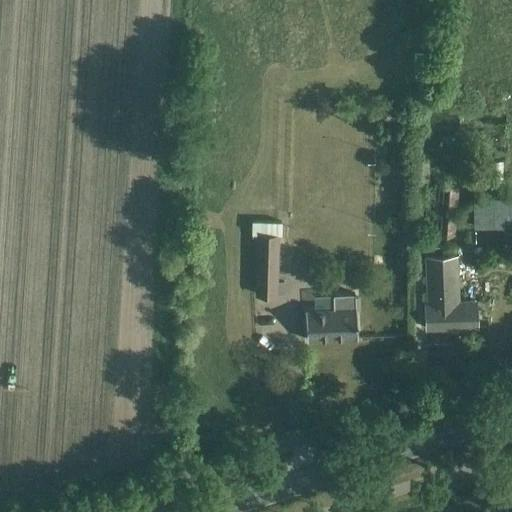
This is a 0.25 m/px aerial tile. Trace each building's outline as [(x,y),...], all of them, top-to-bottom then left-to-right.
[(377,116),(381,122),(388,123),(394,119),(395,112),(391,106),(384,105),(378,109),(377,116)] [(428,232),(457,233),(459,184),(429,183),(428,232)] [(511,225),(511,197),(473,198),(473,226),(511,225)] [(276,294),(278,234),(258,234),(256,294),(276,294)] [(408,270),(409,247),(398,247),(398,269),(408,270)] [(426,328),(477,326),(476,301),(458,302),(456,255),(426,256),(428,304),(425,304),(426,328)] [(356,336),(355,316),(355,293),(332,293),(333,309),(306,310),(306,318),(307,338),(356,336)]
